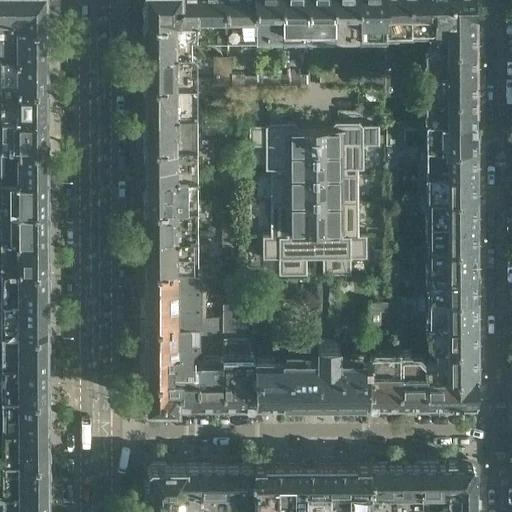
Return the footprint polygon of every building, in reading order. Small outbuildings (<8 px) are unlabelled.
[(45,19),(44,0),(0,0),(0,10),(17,10),(17,19),(45,19)] [(194,13),(194,0),(144,0),(145,16),(177,16),(177,13),(194,13)] [(225,30),(224,0),(194,0),(194,13),(194,27),(204,27),(204,30),(225,30)] [(256,28),(255,0),(224,0),(225,30),(256,29),(256,28)] [(281,28),(281,0),(255,0),(256,28),(281,28)] [(333,28),(332,0),(281,0),(281,28),(333,28)] [(359,28),(358,0),(332,0),(333,28),(359,28)] [(384,28),(383,0),(358,0),(359,28),(384,28)] [(410,28),(409,0),(383,0),(384,28),(384,33),(396,33),(396,28),(410,28)] [(434,14),(434,0),(409,0),(410,28),(432,28),(434,26),(434,14)] [(474,14),(473,0),(434,0),(434,14),(474,14)] [(45,50),(45,19),(17,19),(17,10),(0,10),(0,27),(4,28),(4,49),(4,50),(45,50)] [(186,45),(186,27),(194,27),(194,13),(177,13),(177,16),(145,16),(145,47),(188,46),(188,45),(186,45)] [(474,45),(474,14),(434,14),(434,26),(432,28),(432,44),(432,45),(474,45)] [(474,70),(474,45),(432,45),(432,44),(430,44),(429,45),(429,59),(424,59),(424,70),(474,70)] [(191,77),(191,48),(189,48),(188,46),(145,47),(145,77),(191,77)] [(45,80),(45,50),(4,50),(4,49),(0,49),(0,65),(0,80),(45,80)] [(396,62),(396,54),(384,54),(384,62),(396,62)] [(222,69),(222,55),(213,55),(213,70),(222,69)] [(231,69),(231,55),(222,55),(222,69),(231,69)] [(396,70),(396,62),(384,62),(384,70),(396,70)] [(333,83),(333,73),(333,67),(320,67),(320,83),(333,83)] [(222,84),(222,69),(213,70),(213,84),(222,84)] [(231,84),(231,69),(222,69),(222,84),(231,84)] [(474,95),(474,70),(424,70),(424,81),(429,81),(429,95),(474,95)] [(281,83),(281,73),(256,73),(256,83),(281,83)] [(308,83),(308,73),(281,73),(281,83),(308,83)] [(359,83),(359,73),(333,73),(333,83),(359,83)] [(384,83),(384,73),(359,73),(359,83),(384,83)] [(191,108),(191,77),(145,77),(145,108),(191,108)] [(45,110),(45,80),(0,80),(0,111),(45,110)] [(396,95),(396,87),(384,87),(384,95),(396,95)] [(396,103),(396,95),(384,95),(384,103),(396,103)] [(474,119),(474,95),(429,95),(429,108),(424,108),(424,120),(429,120),(474,119)] [(235,108),(235,99),(221,99),(221,108),(235,108)] [(191,139),(191,108),(145,108),(145,139),(191,139)] [(235,117),(235,108),(221,108),(221,117),(235,117)] [(45,141),(45,110),(0,111),(0,141),(45,141)] [(342,234),(342,166),(363,166),(363,123),(358,119),(335,120),(331,124),(331,126),(297,126),(297,124),(293,120),(269,120),(265,124),(265,167),(286,167),(287,234),(287,235),(342,234)] [(474,144),(474,119),(429,120),(429,144),(474,144)] [(394,131),(394,120),(384,120),(384,131),(394,131)] [(245,145),(245,133),(235,133),(235,145),(245,145)] [(191,170),(191,139),(145,139),(145,170),(191,170)] [(45,171),(45,141),(0,141),(0,171),(45,171)] [(474,169),(474,144),(429,144),(429,169),(474,169)] [(245,157),(245,145),(235,145),(235,157),(245,157)] [(246,167),(245,157),(235,157),(235,160),(235,167),(246,167)] [(393,169),(393,158),(384,158),(384,169),(393,169)] [(235,169),(235,167),(235,160),(221,160),(221,169),(235,169)] [(235,178),(235,169),(221,169),(221,179),(235,178)] [(393,180),(393,169),(384,169),(384,180),(393,180)] [(474,194),(474,169),(429,169),(429,194),(474,194)] [(191,200),(191,170),(145,170),(145,201),(191,200)] [(45,202),(45,183),(45,171),(0,171),(0,202),(45,202)] [(475,219),(474,194),(429,194),(430,208),(425,208),(425,219),(475,219)] [(191,231),(191,200),(145,201),(145,231),(191,231)] [(46,232),(45,202),(0,202),(1,232),(46,232)] [(393,219),(393,209),(384,209),(384,219),(393,219)] [(393,229),(393,219),(384,219),(384,229),(393,229)] [(475,243),(475,219),(425,219),(425,230),(430,230),(430,244),(475,243)] [(236,231),(235,222),(221,222),(221,231),(236,231)] [(192,262),(191,231),(145,231),(146,262),(192,262)] [(236,240),(236,231),(221,231),(221,240),(236,240)] [(46,262),(46,232),(1,232),(1,263),(5,263),(46,262)] [(350,256),(350,234),(342,234),(287,235),(287,234),(279,234),(279,256),(350,256)] [(475,268),(475,243),(430,244),(430,257),(425,257),(425,268),(475,268)] [(393,268),(393,258),(384,258),(384,268),(393,268)] [(46,295),(46,262),(5,263),(6,276),(1,276),(1,295),(46,295)] [(196,290),(196,262),(192,262),(146,262),(146,290),(196,290)] [(246,277),(246,267),(236,267),(236,277),(246,277)] [(393,279),(393,268),(384,268),(384,279),(393,279)] [(475,293),(475,268),(425,268),(425,279),(430,279),(430,293),(475,293)] [(236,289),(236,277),(228,277),(228,289),(236,289)] [(236,302),(236,289),(228,289),(228,302),(236,302)] [(196,317),(196,290),(146,290),(146,317),(196,317)] [(475,318),(475,293),(430,293),(430,307),(425,307),(425,318),(475,318)] [(46,327),(46,295),(1,295),(1,315),(6,315),(6,327),(46,327)] [(399,309),(399,301),(368,301),(368,309),(399,309)] [(236,302),(228,302),(221,302),(221,310),(253,310),(253,302),(236,302)] [(408,318),(408,309),(399,309),(399,318),(408,318)] [(194,340),(194,317),(196,318),(196,317),(146,317),(146,345),(188,345),(189,345),(194,340)] [(222,328),(221,317),(213,317),(213,328),(222,328)] [(408,327),(408,318),(399,318),(399,327),(408,327)] [(475,343),(475,318),(425,318),(425,329),(430,329),(430,341),(432,343),(475,343)] [(46,359),(46,327),(6,327),(6,340),(1,340),(1,359),(46,359)] [(408,336),(408,327),(399,327),(399,336),(408,336)] [(222,339),(222,328),(213,328),(213,339),(222,339)] [(368,396),(368,352),(338,352),(338,339),(316,340),(253,340),(253,351),(253,396),(368,396)] [(475,372),(475,343),(432,343),(433,344),(435,344),(435,360),(426,360),(426,359),(424,357),(424,372),(475,372)] [(222,376),(222,355),(188,355),(188,345),(146,345),(146,372),(179,372),(179,376),(222,376)] [(425,401),(424,372),(424,357),(422,355),(410,355),(410,350),(399,350),(399,351),(399,401),(425,401)] [(253,396),(253,351),(222,352),(222,355),(222,376),(222,402),(253,402),(253,396)] [(399,401),(399,351),(368,351),(368,352),(368,396),(368,401),(399,401)] [(46,391),(46,359),(1,359),(1,379),(6,379),(6,391),(46,391)] [(222,402),(222,376),(179,376),(179,372),(146,372),(146,402),(222,402)] [(475,401),(475,372),(424,372),(425,401),(475,401)] [(46,423),(46,391),(6,391),(6,404),(1,404),(1,423),(46,423)] [(46,511),(46,423),(1,423),(1,443),(6,443),(6,455),(6,468),(1,468),(2,507),(6,507),(6,511),(46,511)] [(369,505),(369,461),(355,461),(355,463),(317,463),(317,462),(302,462),(302,463),(264,463),(264,462),(253,462),(253,506),(253,507),(369,507),(369,505)] [(395,505),(395,461),(369,461),(369,505),(395,505)] [(420,502),(420,461),(395,461),(395,505),(417,505),(420,502)] [(475,499),(475,465),(471,461),(420,461),(420,502),(427,502),(429,500),(436,500),(436,499),(475,499)] [(198,501),(198,462),(150,462),(149,462),(148,463),(147,463),(146,464),(146,465),(146,466),(146,511),(187,511),(187,501),(197,501),(198,501)] [(225,506),(225,462),(198,462),(198,501),(197,501),(197,503),(200,506),(225,506)] [(253,506),(253,462),(225,462),(225,506),(253,506)] [(475,511),(475,499),(436,499),(436,500),(436,509),(433,511),(432,511),(475,511)]
